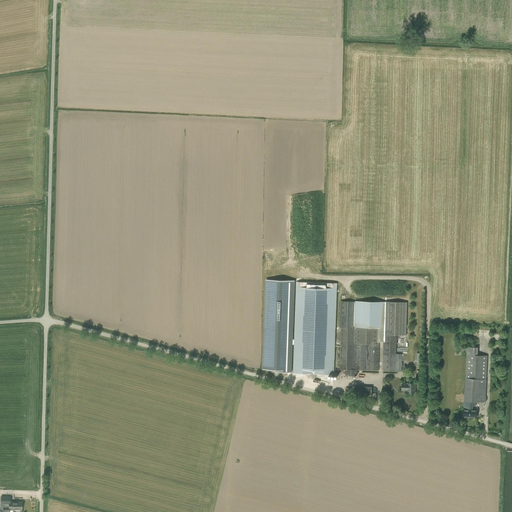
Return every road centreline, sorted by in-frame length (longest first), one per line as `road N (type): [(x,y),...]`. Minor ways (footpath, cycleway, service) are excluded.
road 1 (unclassified): [(511,445),(46,319)]
road 2 (unclassified): [(46,319),(56,0)]
road 3 (unknown): [(427,422),(426,282),(322,275)]
road 4 (unclassified): [(41,511),(46,319)]
